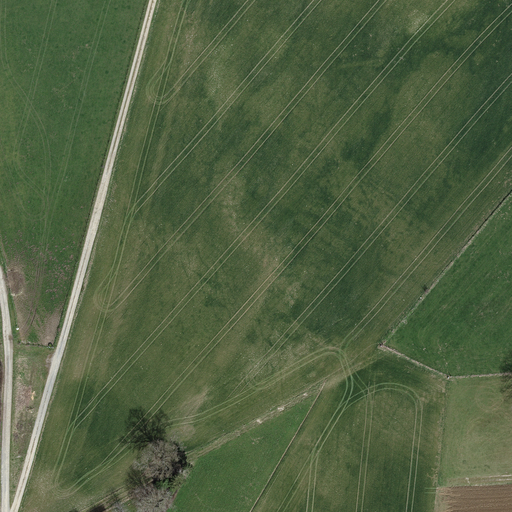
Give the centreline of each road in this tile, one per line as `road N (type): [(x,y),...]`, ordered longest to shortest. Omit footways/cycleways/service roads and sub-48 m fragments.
road 1 (track): [(12,511),(153,0)]
road 2 (track): [(317,389),(94,511)]
road 3 (track): [(4,511),(0,278)]
